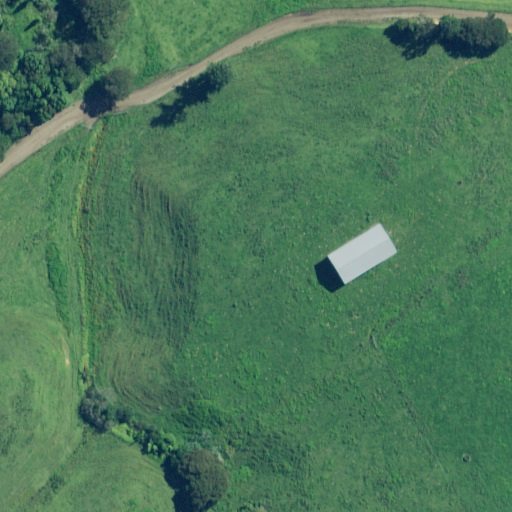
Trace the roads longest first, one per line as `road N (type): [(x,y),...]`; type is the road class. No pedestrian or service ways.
road 1 (track): [(288,0),(153,96),(79,77),(45,0)]
road 2 (track): [(511,12),(297,0)]
